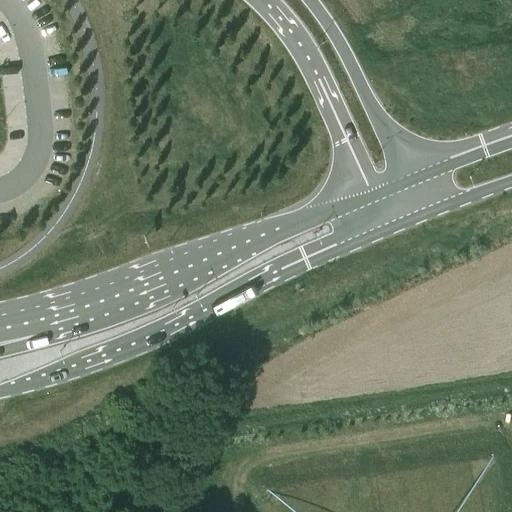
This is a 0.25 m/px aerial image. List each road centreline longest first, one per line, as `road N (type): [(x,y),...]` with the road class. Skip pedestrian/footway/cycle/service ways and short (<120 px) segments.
road 1 (secondary): [(0,391),(161,338),(403,222)]
road 2 (secondary): [(369,194),(172,281),(0,335)]
road 3 (tertiary): [(262,0),(313,69),(369,194)]
road 4 (tertiary): [(407,178),(308,0)]
